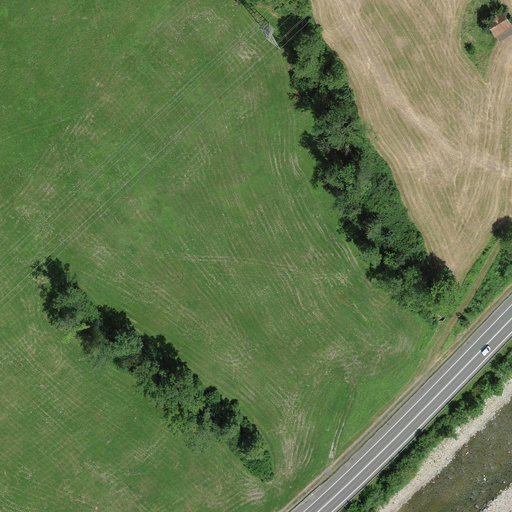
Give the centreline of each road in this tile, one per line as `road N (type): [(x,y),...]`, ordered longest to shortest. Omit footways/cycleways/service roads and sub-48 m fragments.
road 1 (track): [(284,511),(511,290)]
road 2 (trunk): [(511,312),(307,511)]
road 3 (track): [(422,380),(497,252),(511,173)]
